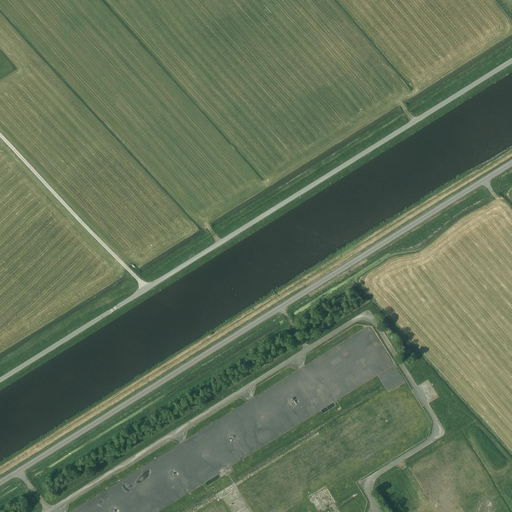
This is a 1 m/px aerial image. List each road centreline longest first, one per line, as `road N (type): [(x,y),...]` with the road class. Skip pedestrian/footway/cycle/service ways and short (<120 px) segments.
road 1 (tertiary): [(0,482),(511,162)]
road 2 (unclassified): [(0,379),(511,59)]
